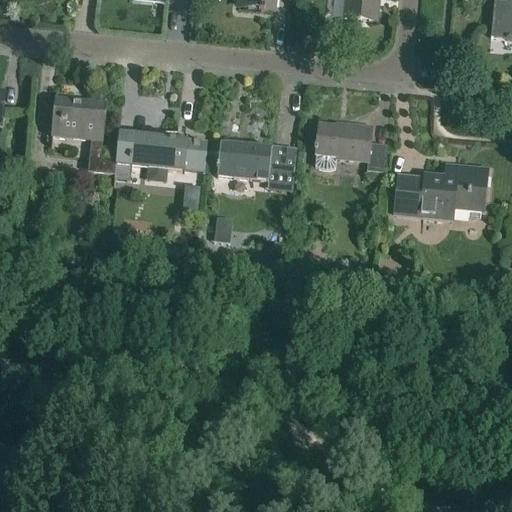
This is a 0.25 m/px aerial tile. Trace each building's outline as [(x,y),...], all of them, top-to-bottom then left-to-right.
[(238,0),(238,9),(249,11),(249,14),(260,15),(260,14),(264,14),(264,12),(273,13),(274,0),(238,0)] [(345,0),(343,20),(376,23),(378,0),(345,0)] [(511,4),(494,3),(490,40),(511,42),(511,4)] [(51,139),(101,144),(104,105),(55,100),(51,139)] [(345,127),(344,130),(318,127),(316,148),(314,148),(313,152),(316,152),(314,169),(321,173),(330,174),(336,171),(337,165),(366,168),(366,174),(382,175),(385,148),(369,146),(371,129),(345,127)] [(117,138),(115,161),(113,178),(113,182),(130,184),(132,169),(184,174),(202,176),(204,176),(207,144),(133,136),(133,139),(117,138)] [(220,145),(216,179),(267,185),(268,177),(292,180),(295,154),(220,145)] [(86,175),(113,178),(115,161),(88,159),(86,175)] [(486,173),(445,169),(444,181),(424,179),(423,182),(398,180),(393,218),(450,224),(450,220),(478,223),(479,215),(481,216),(486,173)] [(186,186),(184,213),(198,214),(201,187),(186,186)] [(282,247),(269,246),(267,267),(280,268),(282,247)]
